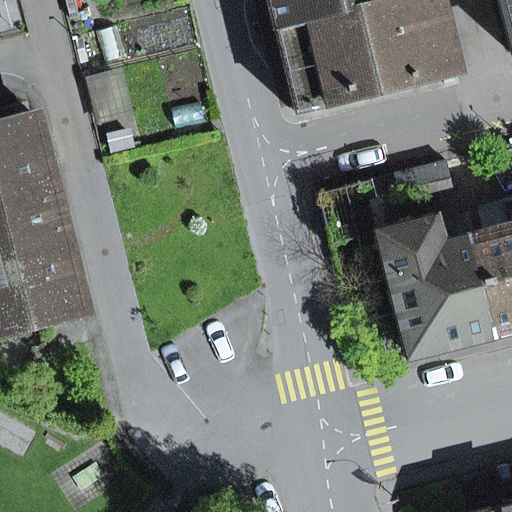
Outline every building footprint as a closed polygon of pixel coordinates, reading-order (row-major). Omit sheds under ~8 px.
[(268,0),(275,29),(391,0),(268,0)] [(439,0),(391,0),(275,29),(296,113),(457,72),(439,0)] [(511,0),(500,0),(511,47),(511,0)] [(0,124),(0,335),(84,315),(34,116),(0,124)] [(441,247),(466,240),(446,161),(316,195),(329,248),(377,236),(434,222),(441,247)] [(490,337),(466,240),(441,247),(434,222),(377,236),(408,358),(490,337)] [(511,228),(466,240),(490,337),(511,331),(511,228)]
